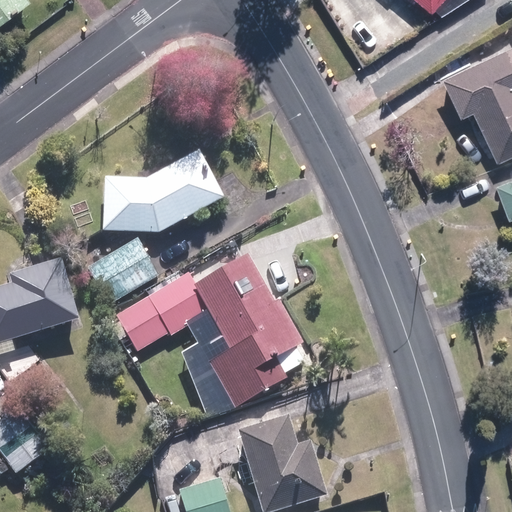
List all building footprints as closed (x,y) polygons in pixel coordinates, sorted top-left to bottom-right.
[(0,0),(0,32),(39,4),(36,0),(0,0)] [(407,0),(426,16),(439,0),(407,0)] [(469,115),(493,166),(511,157),(511,24),(508,26),(511,33),(511,46),(438,82),(456,121),(469,115)] [(230,196),(204,150),(155,177),(110,175),(107,231),(164,233),(230,196)] [(511,222),(511,180),(492,188),(506,225),(511,222)] [(90,269),(111,305),(161,275),(139,240),(90,269)] [(280,302),(252,254),(199,284),(193,273),(191,275),(186,277),(183,272),(176,275),(147,292),(150,298),(118,316),(139,353),(172,334),(173,337),(189,326),(198,342),(182,352),(209,419),(238,408),(272,389),(270,387),(287,377),(290,376),(289,374),(308,363),(310,362),(301,346),(300,345),(304,343),(306,342),(282,300),(280,302)] [(0,287),(0,341),(84,318),(68,259),(15,274),(17,282),(0,287)] [(0,427),(0,452),(17,475),(51,450),(22,411),(0,427)] [(241,432),(264,511),(278,511),(330,496),(313,441),(299,445),(291,417),(241,432)] [(59,429),(66,441),(79,433),(71,421),(59,429)] [(181,491),(186,511),(231,511),(223,479),(181,491)]
